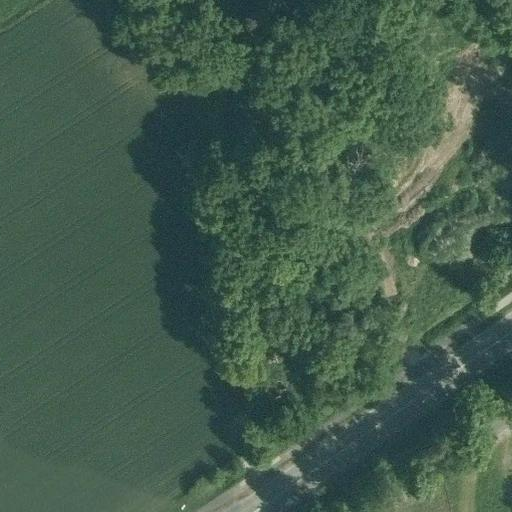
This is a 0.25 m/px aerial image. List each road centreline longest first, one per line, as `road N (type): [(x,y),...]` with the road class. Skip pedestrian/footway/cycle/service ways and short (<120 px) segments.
road 1 (primary): [(252,511),(511,331)]
road 2 (residential): [(511,405),(355,511)]
